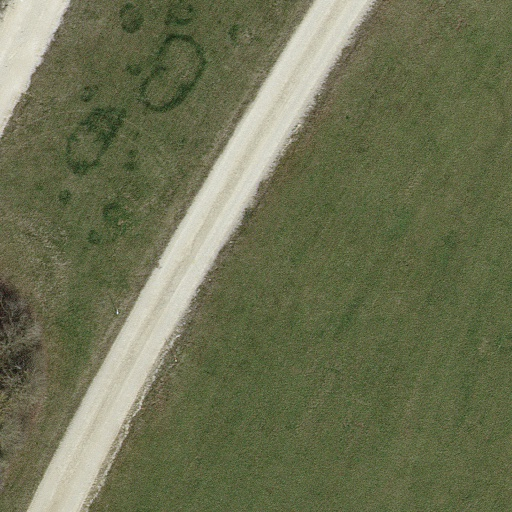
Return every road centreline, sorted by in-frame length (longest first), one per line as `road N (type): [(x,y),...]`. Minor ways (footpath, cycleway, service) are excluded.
road 1 (track): [(50,511),(168,286),(342,0)]
road 2 (track): [(0,116),(60,0)]
